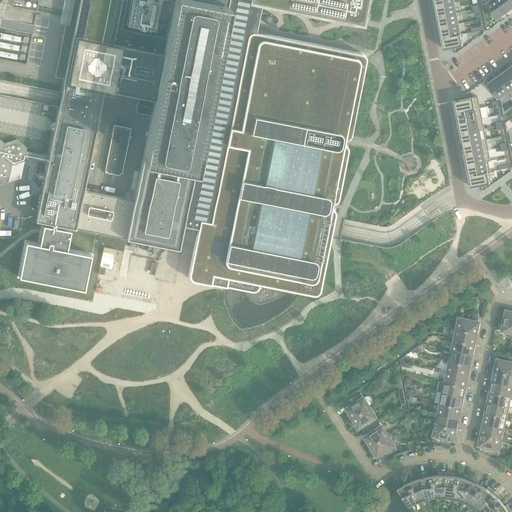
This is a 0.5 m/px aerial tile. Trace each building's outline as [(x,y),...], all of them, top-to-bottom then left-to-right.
[(69,0),(65,24),(54,77),(64,79),(48,155),(26,151),(27,148),(16,139),(4,143),(0,139),(0,181),(9,178),(11,165),(24,161),(25,158),(47,162),(35,221),(52,224),(51,227),(43,225),(39,245),(25,242),(18,277),(84,291),(91,255),(67,250),(71,230),(55,227),(55,225),(165,247),(163,259),(133,252),(123,300),(147,304),(155,263),(168,266),(171,248),(179,250),(183,227),(191,229),(183,273),(183,274),(183,275),(183,276),(183,277),(184,278),(185,278),(186,279),(225,287),(243,290),(252,292),(254,292),(255,292),(257,291),(258,289),(259,287),(260,284),(290,290),(301,292),(312,294),(314,294),(316,294),(317,293),(318,291),(319,290),(333,219),(334,219),(335,214),(335,212),(334,211),(333,209),(332,208),(330,207),(331,203),(333,203),(335,203),(336,202),(337,200),(338,198),(339,194),(338,194),(346,155),(347,155),(348,151),(348,149),(347,147),(346,145),(344,144),(343,144),(343,140),(345,140),(347,139),(349,138),(350,137),(351,135),(352,130),(351,130),(365,61),(365,59),(364,57),(363,55),(362,54),(360,53),(255,32),(259,16),(261,16),(261,17),(261,18),(261,19),(261,20),(262,21),(263,21),(265,23),(267,24),(268,24),(271,26),(274,26),(276,26),(276,23),(277,22),(277,21),(277,20),(277,19),(276,18),(275,17),(274,16),(272,15),(271,14),(268,13),(265,12),(263,12),(261,11),(260,11),(261,4),(359,23),(363,0),(69,0)] [(495,0),(489,0),(485,4),(496,20),(505,13),(495,0)] [(511,3),(509,0),(495,0),(505,13),(511,8),(511,3)] [(454,2),(435,6),(437,16),(456,13),(454,2)] [(456,13),(437,16),(439,27),(458,24),(456,13)] [(458,24),(439,27),(441,38),(460,34),(458,24)] [(460,34),(441,38),(443,49),(462,45),(460,34)] [(511,78),(506,70),(497,76),(508,92),(511,89),(511,78)] [(497,76),(488,82),(499,98),(508,92),(497,76)] [(477,96),(454,101),(456,112),(480,107),(477,96)] [(480,107),(456,112),(458,123),(482,118),(480,107)] [(482,118),(458,123),(460,133),(484,129),(482,118)] [(484,129),(460,133),(462,144),(486,139),(484,129)] [(486,139),(462,144),(464,154),(488,150),(486,139)] [(488,150),(464,154),(466,165),(488,161),(490,161),(488,150)] [(488,161),(466,165),(468,176),(487,172),(490,171),(488,161)] [(487,172),(468,176),(471,187),(490,183),(487,172)] [(511,339),(511,337),(511,312),(506,311),(506,312),(500,311),(496,329),(510,332),(508,338),(511,339)] [(476,334),(478,322),(477,322),(478,316),(468,314),(467,320),(459,318),(457,326),(451,325),(450,328),(456,329),(476,334)] [(474,344),(476,334),(456,329),(455,337),(449,335),(448,338),(474,344)] [(471,355),(473,346),(474,344),(448,338),(447,342),(453,343),(452,350),(471,355)] [(469,365),(471,355),(452,350),(450,358),(444,356),(444,360),(469,365)] [(511,356),(499,354),(498,360),(497,360),(495,371),(511,374),(511,356)] [(467,376),(469,367),(469,365),(444,360),(443,363),(449,364),(447,371),(467,376)] [(465,386),(467,376),(447,371),(446,379),(440,377),(439,381),(465,386)] [(511,374),(495,371),(492,381),(511,385),(511,374)] [(462,397),(464,389),(465,386),(439,381),(437,391),(462,397)] [(511,393),(510,393),(511,385),(492,381),(490,392),(511,396),(511,393)] [(460,407),(462,397),(437,391),(434,402),(460,407)] [(507,407),(509,399),(511,399),(511,396),(490,392),(488,402),(507,407)] [(371,406),(370,404),(371,404),(372,401),(369,396),(366,397),(363,398),(360,393),(344,403),(347,408),(346,409),(352,418),(371,406)] [(458,418),(460,410),(460,407),(434,402),(434,405),(440,406),(438,414),(458,418)] [(506,414),(507,407),(488,402),(485,413),(511,418),(511,415),(506,414)] [(378,421),(371,409),(373,408),(371,406),(352,418),(358,428),(359,427),(363,432),(378,421)] [(510,422),(511,418),(485,413),(483,423),(503,428),(504,420),(510,422)] [(455,428),(458,418),(438,414),(436,421),(431,420),(430,423),(455,428)] [(410,422),(410,419),(409,416),(401,421),(404,425),(410,422)] [(390,434),(388,432),(386,433),(378,421),(363,432),(366,436),(365,437),(371,446),(390,434)] [(453,439),(455,431),(455,428),(430,423),(429,426),(435,427),(432,441),(451,445),(452,439),(453,439)] [(501,435),(503,428),(483,423),(481,434),(506,439),(507,436),(501,435)] [(397,450),(389,437),(391,436),(390,434),(371,446),(377,456),(378,455),(381,460),(397,450)] [(497,455),(500,441),(506,443),(506,439),(481,434),(478,445),(480,445),(478,451),(497,455)] [(445,495),(446,473),(438,473),(438,475),(433,476),(435,499),(437,499),(437,495),(445,495)] [(453,500),(458,477),(454,476),(454,474),(446,473),(445,495),(452,496),(452,499),(453,500)] [(435,499),(433,476),(428,476),(428,474),(420,476),(426,497),(433,495),(434,499),(435,499)] [(426,497),(420,476),(412,478),(413,480),(409,482),(418,503),(420,503),(418,499),(426,497)] [(463,499),(471,479),(464,476),(463,478),(458,477),(453,500),(455,500),(456,497),(463,499)] [(470,506),(482,486),(478,484),(479,481),(471,479),(463,499),(470,502),(469,505),(470,506)] [(418,503),(409,482),(404,484),(403,482),(396,486),(408,505),(415,501),(416,504),(418,503)] [(480,508),(494,492),(488,487),(486,489),(482,486),(470,506),(472,507),(473,504),(480,508)] [(490,511),(501,502),(498,499),(500,497),(494,492),(480,508),(483,511),(490,511)] [(509,511),(511,511),(507,504),(504,506),(501,502),(490,511),(509,511)]
